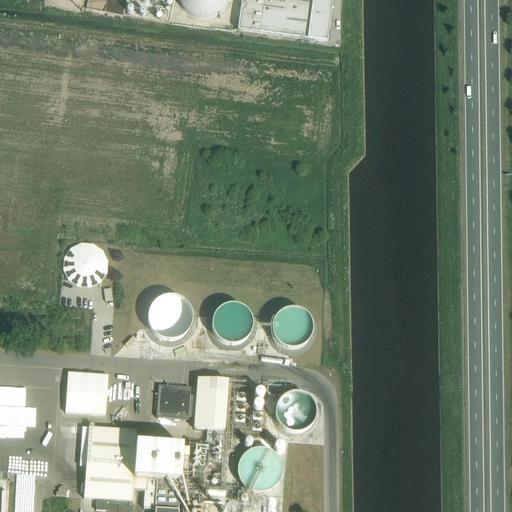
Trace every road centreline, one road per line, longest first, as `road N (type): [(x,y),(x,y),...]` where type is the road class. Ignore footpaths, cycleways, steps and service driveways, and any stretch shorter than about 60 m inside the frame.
road 1 (trunk): [(498,511),(492,0)]
road 2 (trunk): [(469,0),(475,511)]
